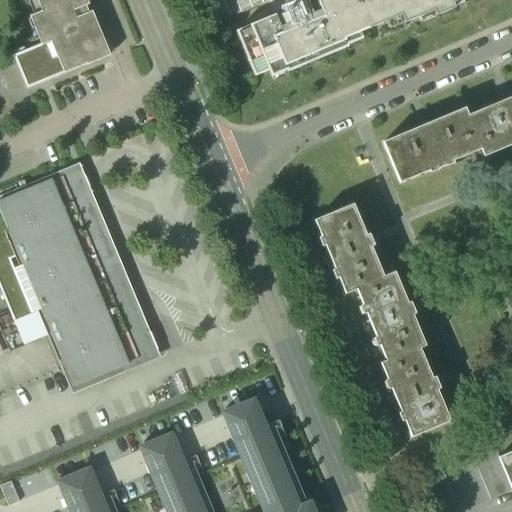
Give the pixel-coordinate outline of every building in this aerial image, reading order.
[(36,0),(41,12),(28,17),(40,45),(41,46),(52,41),(59,57),(56,58),(63,74),(86,64),(86,66),(109,56),(91,12),(88,13),(85,6),(89,5),(86,0),(36,0)] [(359,0),(315,0),(320,11),(308,16),(302,3),(285,10),(290,24),(278,29),(273,17),(235,32),(254,76),(283,64),(286,72),(302,65),(299,59),(326,48),(329,54),(345,48),(341,40),(371,27),(359,0)] [(359,0),(371,27),(399,16),(403,24),(419,17),(416,11),(430,5),(434,16),(452,9),(447,0),(359,0)] [(40,45),(12,56),(26,89),(63,74),(56,58),(59,57),(52,41),(41,46),(40,45)] [(511,98),(468,117),(481,150),(483,156),(511,144),(511,98)] [(465,110),(381,144),(398,184),(435,168),(436,169),(443,166),(443,165),(481,150),(468,117),(465,110)] [(74,171),(0,201),(0,213),(18,256),(72,387),(150,355),(150,353),(153,352),(146,335),(142,336),(139,329),(140,329),(74,171)] [(351,206),(313,222),(344,294),(355,290),(382,278),(369,248),(372,247),(367,236),(365,237),(351,206)] [(18,256),(0,213),(0,292),(13,324),(32,316),(9,260),(18,256)] [(406,304),(393,273),(382,278),(355,290),(385,362),(417,348),(424,346),(411,315),(413,314),(409,303),(406,304)] [(431,380),(417,348),(385,362),(379,364),(410,437),(448,421),(435,391),(437,390),(433,379),(431,380)] [(107,511),(89,468),(56,482),(68,511),(315,511),(310,499),(298,504),(254,399),(220,413),(262,511),(259,511),(205,511),(172,434),(139,447),(166,511),(107,511)] [(496,459),(491,446),(469,455),(489,501),(510,492),(496,459)] [(511,452),(496,459),(510,492),(511,496),(511,452)] [(439,467),(417,477),(423,489),(444,480),(439,467)] [(3,485),(10,503),(36,493),(28,475),(3,485)] [(444,480),(423,489),(427,500),(449,491),(444,480)] [(449,491),(427,500),(432,511),(454,502),(449,491)] [(458,511),(454,502),(432,511),(458,511)]
